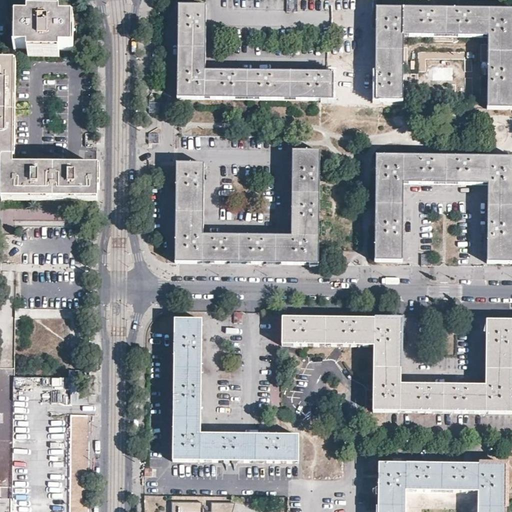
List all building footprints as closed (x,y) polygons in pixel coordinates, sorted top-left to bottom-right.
[(205,3),(179,3),(177,95),(333,98),(333,70),(205,69),(205,3)] [(403,48),(403,37),(488,39),(487,110),(511,110),(511,11),(376,9),(376,71),(376,98),(403,98),(402,94),(403,48)] [(73,49),(74,19),(60,19),(60,13),(43,12),(29,12),(28,19),(14,19),(14,48),(28,49),(28,55),(59,56),(59,49),(73,49)] [(96,199),(96,190),(96,167),(12,165),(14,61),(0,60),(0,157),(2,158),(2,197),(52,198),(96,199)] [(177,165),(176,264),(189,264),(248,265),(301,265),(319,265),(319,224),(320,175),(320,153),(293,153),(292,237),(215,237),(204,237),(205,165),(177,165)] [(511,158),(376,156),(375,175),(375,226),(374,262),(401,262),(402,185),(487,186),(487,263),(511,263),(511,158)] [(511,414),(511,322),(486,322),(485,388),(401,386),(402,321),(283,320),(283,347),(374,348),(373,413),(380,413),(495,415),(511,414)] [(299,464),(299,436),(201,435),(202,322),(175,322),(173,462),(299,464)] [(68,367),(68,378),(70,378),(83,378),(83,368),(68,367)] [(0,511),(11,511),(12,503),(14,378),(14,369),(14,368),(13,368),(0,368),(0,511)] [(68,511),(69,414),(70,378),(68,378),(14,378),(12,503),(11,511),(68,511)] [(70,403),(88,403),(88,382),(70,382),(70,403)] [(79,511),(81,414),(69,414),(68,511),(79,511)] [(87,511),(88,414),(81,414),(79,511),(87,511)] [(464,465),(426,465),(379,464),(379,481),(378,511),(505,511),(505,491),(506,465),(464,465)] [(231,511),(233,503),(212,503),(212,511),(202,511),(203,503),(173,502),(172,511),(231,511)]
